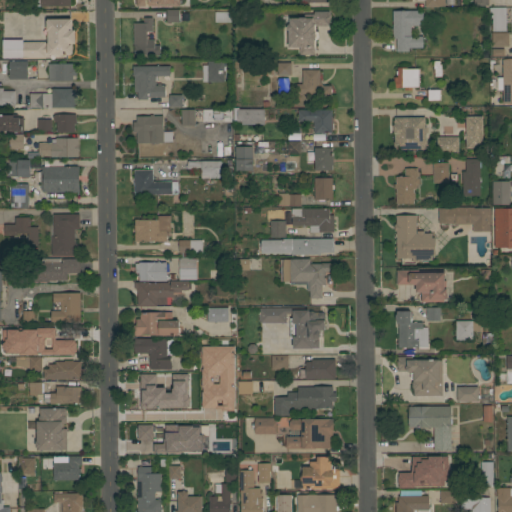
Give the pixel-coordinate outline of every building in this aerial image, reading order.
[(40,0),(40,8),(72,7),(72,0),(40,0)] [(136,0),(136,8),(180,8),(179,0),(136,0)] [(397,0),(398,1),(424,0),(425,8),(443,8),(442,0),(397,0)] [(492,8),(506,8),(506,31),(492,31),(492,8)] [(179,10),(179,22),(167,22),(166,10),(179,10)] [(329,11),(329,14),(331,14),(331,22),(330,22),(330,26),(315,26),(315,31),(317,31),(317,40),(314,40),(314,55),(299,55),(299,48),(288,48),(288,31),(286,30),(286,25),(289,24),(289,17),(304,16),(304,14),(313,14),(313,12),(329,11)] [(423,11),(423,26),(411,26),(411,37),(423,37),(423,48),(409,48),(409,52),(396,52),(396,39),(392,39),(392,34),(391,34),(391,29),(392,29),(392,11),(423,11)] [(230,12),(230,23),(214,23),(214,12),(230,12)] [(144,23),(144,18),(152,18),(152,32),(147,32),(147,40),(154,40),(154,45),(159,45),(159,55),(154,55),(134,55),(134,46),(133,46),(133,23),(144,23)] [(72,30),(75,30),(75,44),(73,44),(73,54),(71,54),(71,55),(60,55),(60,57),(54,57),(54,55),(47,55),(47,43),(48,43),(48,31),(46,31),(46,20),(47,20),(47,19),(71,19),(71,20),(72,20),(72,30)] [(492,33),(509,33),(508,47),(491,47),(492,33)] [(23,40),(23,42),(46,42),(46,59),(23,58),(2,58),(2,40),(23,40)] [(502,90),(497,90),(496,78),(502,78),(502,60),(511,59),(511,104),(503,104),(502,90)] [(27,61),(27,79),(9,79),(9,61),(27,61)] [(224,61),(224,82),(202,82),(202,65),(207,65),(207,61),(224,61)] [(291,63),(291,75),(272,75),(272,69),(277,69),(277,63),(291,63)] [(48,81),(48,64),(72,64),(72,69),(76,69),(76,76),(73,76),(73,81),(48,81)] [(170,66),(170,76),(158,76),(158,80),(155,80),(155,85),(165,85),(165,97),(150,97),(150,99),(148,99),(148,100),(138,100),(138,98),(138,95),(138,92),(134,92),(134,76),(133,76),(132,66),(170,66)] [(406,68),(406,69),(418,69),(419,87),(412,88),(412,91),(394,91),(394,78),(397,77),(397,76),(396,75),(396,72),(397,71),(397,68),(406,68)] [(323,86),(331,86),(331,96),(322,96),(322,94),(296,94),(296,84),(302,84),(302,70),(319,70),(319,81),(323,86)] [(0,106),(0,88),(2,88),(2,91),(14,91),(15,106),(0,106)] [(29,108),(29,94),(51,93),(51,89),(74,89),(74,94),(77,94),(77,105),(74,105),(74,108),(29,108)] [(440,90),(440,101),(426,101),(426,90),(440,90)] [(168,95),(182,95),(182,97),(187,97),(187,106),(182,107),(169,107),(168,95)] [(264,109),(264,125),(241,125),(241,122),(237,122),(237,120),(233,120),(233,108),(238,108),(238,109),(264,109)] [(195,109),(195,125),(181,126),(181,110),(195,109)] [(203,110),(207,110),(207,109),(225,109),(225,110),(231,110),(231,122),(203,122),(203,110)] [(331,110),(331,117),(333,117),(333,130),(331,130),(331,133),(313,133),(313,121),(297,121),(297,110),(331,110)] [(8,131),(8,130),(0,130),(0,114),(17,114),(17,117),(19,117),(19,118),(24,118),(24,132),(8,131)] [(76,114),(76,124),(74,124),(74,132),(56,132),(56,122),(54,122),(54,118),(53,118),(53,116),(54,116),(54,114),(76,114)] [(150,116),(150,115),(153,115),(153,116),(163,116),(163,131),(172,131),(172,141),(164,142),(160,143),(158,144),(155,144),(154,143),(137,143),(137,132),(133,132),(133,122),(136,122),(136,116),(150,116)] [(482,147),(466,147),(466,138),(465,138),(465,133),(466,133),(465,116),(482,116),(482,147)] [(424,117),(425,127),(426,127),(426,132),(425,132),(425,149),(395,150),(395,147),(394,146),(394,142),(395,141),(395,133),(394,133),(394,121),(394,117),(424,117)] [(51,119),(51,131),(37,131),(37,119),(51,119)] [(300,126),(300,133),(278,133),(278,127),(277,127),(276,125),(277,124),(279,123),(280,124),(281,125),(281,124),(283,123),(284,124),(285,125),(285,126),(300,126)] [(23,134),(24,148),(9,149),(9,134),(23,134)] [(458,137),(458,152),(437,152),(437,137),(458,137)] [(51,157),(51,156),(41,156),(41,153),(39,153),(38,143),(52,143),(52,139),(56,139),(56,138),(78,138),(78,157),(51,157)] [(300,153),(288,153),(287,144),(284,144),(284,142),(287,141),(300,141),(300,153)] [(235,146),(252,146),(252,170),(235,170),(235,146)] [(332,147),(332,156),(333,156),(333,165),(332,165),(332,170),(314,170),(314,163),(307,163),(307,151),(310,151),(310,149),(314,149),(314,147),(332,147)] [(480,195),(462,196),(462,171),(465,171),(465,159),(479,159),(480,195)] [(30,176),(8,176),(8,161),(17,161),(17,160),(30,160),(30,176)] [(201,161),(201,160),(221,160),(221,178),(201,178),(201,169),(187,169),(187,161),(201,161)] [(448,182),(433,182),(433,163),(448,163),(448,182)] [(79,166),(79,192),(44,192),(44,190),(40,190),(40,171),(42,171),(42,166),(79,166)] [(418,168),(418,177),(416,177),(416,178),(418,178),(419,179),(419,183),(418,185),(417,185),(417,188),(414,188),(414,192),(415,192),(415,198),(414,198),(414,203),(396,203),(396,188),(394,188),(394,175),(405,175),(405,168),(418,168)] [(134,173),(134,169),(153,169),(153,181),(172,181),(172,182),(178,182),(178,193),(172,193),(172,195),(134,195),(134,192),(133,173),(134,173)] [(332,178),(332,185),(333,185),(333,189),(332,189),(332,199),(324,199),(324,201),(318,201),(318,200),(314,200),(314,178),(332,178)] [(509,204),(492,205),(492,181),(509,181),(509,204)] [(28,207),(11,207),(11,184),(16,184),(16,183),(29,184),(28,207)] [(278,206),(278,193),(288,193),(288,194),(300,194),(300,206),(278,206)] [(452,208),(452,207),(474,207),(474,208),(490,208),(490,231),(473,231),(472,224),(438,224),(438,208),(452,208)] [(329,208),(329,215),(333,215),(334,232),(320,232),(320,237),(309,237),(309,225),(292,226),(292,225),(291,225),(291,221),(290,221),(290,218),(292,218),(292,216),(302,216),(302,214),(300,214),(300,212),(302,212),(302,209),(329,208)] [(494,208),(511,208),(511,247),(494,247),(494,208)] [(79,214),(79,229),(74,229),(75,243),(78,243),(78,255),(52,256),(51,236),(53,236),(53,214),(79,214)] [(423,231),(423,234),(431,233),(431,238),(433,238),(434,255),(430,256),(430,259),(395,258),(395,231),(393,231),(393,224),(395,224),(395,215),(416,215),(416,231),(423,231)] [(168,232),(168,235),(167,235),(167,242),(157,242),(157,241),(154,241),(153,243),(149,243),(147,241),(134,241),(134,232),(135,232),(135,219),(158,219),(158,216),(170,216),(170,232),(168,232)] [(15,224),(15,217),(30,217),(30,219),(32,219),(32,222),(30,222),(30,226),(38,226),(38,248),(28,248),(28,237),(27,237),(27,235),(28,235),(28,233),(17,233),(17,235),(4,235),(4,224),(15,224)] [(285,220),(286,237),(270,237),(270,221),(285,220)] [(331,239),(331,238),(333,238),(333,252),(320,252),(320,255),(317,255),(317,254),(303,254),(303,256),(300,256),(300,254),(291,254),(291,253),(261,253),(261,240),(281,240),(281,239),(331,239)] [(202,240),(202,252),(189,252),(189,257),(179,257),(178,240),(202,240)] [(234,243),(234,255),(222,255),(222,243),(234,243)] [(196,278),(181,279),(181,272),(179,272),(178,257),(196,257),(196,278)] [(53,280),(53,281),(49,281),(49,282),(32,282),(32,262),(44,262),(44,258),(80,258),(80,273),(67,273),(67,280),(53,280)] [(309,298),(309,291),(307,291),(307,284),(290,284),(290,281),(280,281),(280,259),(290,259),(310,258),(310,264),(321,264),(321,263),(332,263),(332,271),(325,272),(325,285),(324,285),(324,286),(321,286),(321,298),(309,298)] [(166,262),(166,263),(169,263),(169,272),(166,272),(166,281),(137,281),(137,273),(135,273),(135,263),(138,263),(138,262),(166,262)] [(418,270),(418,272),(444,272),(444,281),(446,281),(446,293),(447,293),(447,299),(444,299),(444,302),(421,302),(421,292),(415,292),(415,285),(396,285),(396,270),(418,270)] [(149,282),(149,283),(168,282),(169,285),(170,285),(170,281),(188,281),(188,285),(189,285),(189,289),(188,289),(188,290),(181,290),(181,292),(173,292),(173,297),(166,297),(166,305),(156,305),(156,306),(137,306),(137,291),(136,291),(136,288),(134,288),(134,282),(149,282)] [(80,292),(81,321),(51,322),(51,311),(60,311),(60,303),(53,303),(53,293),(80,292)] [(207,322),(207,308),(228,307),(228,322),(207,322)] [(440,321),(426,321),(426,307),(440,307),(440,321)] [(319,348),(293,348),(293,339),(290,339),(290,318),(293,318),(293,314),(286,314),(286,323),(260,323),(260,308),(304,308),(304,310),(309,310),(309,312),(312,311),(315,312),(323,312),(325,315),(325,330),(319,330),(321,332),(320,336),(319,338),(319,348)] [(34,311),(34,325),(23,324),(23,311),(34,311)] [(410,311),(410,318),(411,318),(411,320),(411,322),(413,322),(413,321),(416,321),(416,322),(422,322),(422,328),(426,328),(427,340),(418,340),(418,347),(415,347),(415,348),(412,348),(412,347),(405,347),(405,348),(403,348),(403,347),(398,347),(398,345),(397,344),(397,341),(398,340),(398,337),(398,323),(397,323),(397,320),(395,320),(395,314),(397,314),(396,311),(410,311)] [(172,312),(172,320),(179,320),(179,327),(180,327),(180,333),(179,333),(179,335),(140,335),(134,336),(134,325),(136,325),(136,319),(140,319),(140,312),(172,312)] [(455,320),(472,320),(472,321),(479,321),(480,331),(472,331),(472,339),(456,340),(455,320)] [(81,354),(56,354),(56,342),(44,342),(44,327),(64,327),(64,341),(80,341),(81,354)] [(174,355),(170,355),(170,363),(171,363),(171,369),(150,369),(150,358),(149,358),(149,353),(134,353),(134,338),(151,338),(151,339),(167,339),(174,339),(174,355)] [(201,348),(202,411),(234,411),(234,348),(201,348)] [(288,370),(271,370),(271,355),(288,355),(288,370)] [(15,362),(11,362),(10,360),(9,360),(9,357),(27,356),(28,367),(23,367),(15,365),(15,362)] [(442,395),(413,395),(413,388),(412,388),(412,381),(413,381),(413,379),(411,379),(411,372),(413,372),(413,371),(412,371),(411,372),(408,372),(407,371),(398,371),(398,367),(397,367),(397,361),(397,357),(412,357),(412,359),(439,359),(439,360),(442,360),(442,395)] [(335,359),(335,379),(305,379),(305,378),(299,378),(299,369),(305,369),(305,367),(304,367),(304,364),(305,363),(305,361),(311,361),(311,359),(335,359)] [(43,368),(48,368),(48,364),(55,364),(55,361),(64,361),(64,360),(73,360),(73,361),(81,361),(81,368),(83,368),(83,373),(81,373),(81,379),(43,379),(43,368)] [(41,395),(29,395),(29,382),(42,382),(41,395)] [(154,383),(154,382),(159,382),(173,382),(173,400),(154,400),(154,401),(151,401),(151,400),(141,400),(141,396),(137,396),(137,388),(141,388),(141,382),(154,383)] [(238,393),(238,382),(252,382),(252,393),(238,393)] [(50,402),(44,402),(44,394),(50,394),(50,393),(56,393),(56,386),(65,386),(65,387),(81,387),(81,393),(83,393),(83,398),(81,398),(81,403),(64,403),(64,404),(50,404),(50,402)] [(314,387),(314,386),(332,386),(332,392),(336,392),(336,401),(332,401),(332,408),(316,408),(316,409),(289,409),(289,415),(274,415),(274,397),(287,397),(287,392),(297,392),(297,387),(314,387)] [(187,394),(188,394),(188,406),(175,406),(175,394),(176,394),(176,387),(186,387),(186,388),(187,388),(187,394)] [(478,387),(478,398),(479,398),(479,400),(478,400),(478,401),(457,401),(457,387),(478,387)] [(482,405),(492,405),(492,422),(483,422),(482,405)] [(450,406),(451,450),(433,451),(433,427),(408,427),(408,406),(450,406)] [(66,410),(66,424),(62,424),(63,429),(67,429),(67,450),(37,450),(37,448),(35,447),(35,442),(37,440),(36,421),(38,421),(38,417),(40,415),(40,408),(64,408),(66,410)] [(275,418),(275,422),(276,422),(276,430),(275,430),(275,434),(254,434),(254,427),(251,428),(251,423),(254,423),(254,418),(275,418)] [(286,446),(285,446),(285,439),(286,439),(286,436),(290,436),(290,430),(292,430),(288,427),(288,422),(292,418),(316,418),(316,419),(332,419),(332,424),(333,424),(333,431),(332,431),(332,435),(330,435),(330,448),(286,449),(286,446)] [(210,423),(210,422),(217,422),(217,439),(211,439),(211,443),(191,443),(191,444),(196,444),(196,452),(191,452),(191,455),(176,455),(176,454),(165,454),(165,445),(174,445),(174,440),(163,440),(163,423),(210,423)] [(153,426),(137,427),(138,442),(154,441),(153,426)] [(238,446),(238,455),(217,455),(217,446),(238,446)] [(457,453),(457,460),(433,460),(433,466),(419,466),(419,454),(437,454),(437,453),(457,453)] [(53,480),(53,462),(68,462),(68,456),(81,456),(81,465),(79,465),(79,468),(81,468),(81,473),(79,473),(79,480),(53,480)] [(339,489),(302,488),(294,488),(294,480),(300,480),(300,473),(302,473),(302,467),(309,467),(309,461),(316,461),(316,456),(331,457),(331,468),(339,468),(339,489)] [(34,474),(21,474),(21,463),(18,463),(18,458),(34,458),(34,474)] [(493,485),(481,486),(480,462),(492,461),(493,485)] [(258,471),(260,471),(260,463),(268,463),(268,471),(269,471),(270,482),(258,483),(258,471)] [(180,465),(180,478),(168,478),(168,465),(180,465)] [(237,482),(225,482),(225,469),(228,469),(228,465),(234,465),(234,469),(237,469),(237,482)] [(398,488),(398,478),(397,477),(397,474),(398,473),(398,465),(418,465),(418,479),(422,479),(422,478),(428,478),(428,479),(436,479),(436,488),(398,488)] [(150,466),(150,472),(158,472),(158,473),(161,473),(161,492),(155,492),(155,499),(158,499),(160,499),(160,500),(161,500),(161,504),(161,509),(162,509),(162,511),(161,511),(137,511),(136,511),(136,509),(137,509),(137,507),(136,507),(136,504),(137,504),(137,500),(136,500),(136,498),(137,498),(137,495),(136,495),(136,492),(137,492),(137,467),(150,466)] [(239,500),(239,470),(253,470),(253,488),(259,488),(259,493),(261,493),(261,497),(263,497),(263,511),(240,511),(240,500),(239,500)] [(0,511),(0,472),(1,472),(1,475),(2,476),(2,481),(1,482),(1,486),(2,487),(2,492),(1,493),(1,500),(2,500),(2,506),(8,506),(8,511),(0,511)] [(230,511),(209,511),(209,496),(221,496),(221,493),(214,493),(214,484),(221,484),(221,483),(230,483),(230,511)] [(498,511),(498,498),(496,498),(496,488),(511,488),(511,511),(498,511)] [(201,511),(177,511),(177,491),(181,491),(181,490),(184,490),(184,491),(187,491),(187,496),(201,496),(201,511)] [(398,502),(398,496),(400,496),(400,490),(421,490),(421,495),(428,495),(428,511),(395,511),(395,502),(398,502)] [(440,490),(454,491),(454,503),(440,503),(440,490)] [(289,511),(289,510),(286,511),(285,495),(286,495),(286,492),(293,491),(293,495),(313,494),(313,495),(336,495),(336,506),(338,506),(338,510),(336,510),(336,511),(289,511)] [(81,511),(79,511),(54,511),(54,502),(53,502),(53,493),(82,493),(82,509),(81,511)] [(489,497),(489,511),(471,511),(471,509),(460,509),(460,495),(475,495),(478,497),(489,497)]
